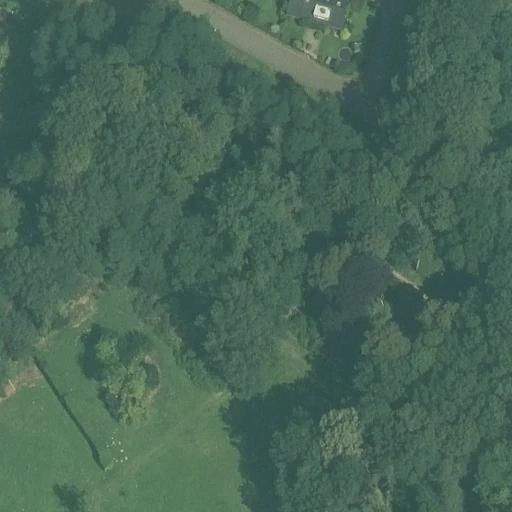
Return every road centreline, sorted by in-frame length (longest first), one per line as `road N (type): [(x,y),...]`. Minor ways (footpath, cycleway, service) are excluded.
road 1 (residential): [(364,112),(163,0)]
road 2 (residential): [(511,208),(364,112)]
